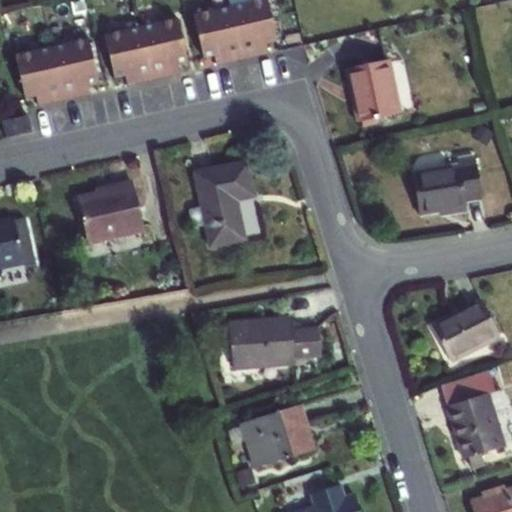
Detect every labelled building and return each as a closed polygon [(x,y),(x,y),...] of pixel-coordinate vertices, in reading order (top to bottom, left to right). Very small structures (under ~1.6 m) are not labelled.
[(276,43),(267,0),(230,8),(241,61),(257,58),(268,55),(265,45),(276,43)] [(241,61),(230,8),(193,16),(202,60),(213,57),(216,67),(229,64),(241,61)] [(187,63),(177,20),(140,28),(152,81),(168,78),(178,75),(176,65),(187,63)] [(152,81),(140,28),(104,37),(113,80),(124,77),(126,87),(138,84),(152,81)] [(302,43),(300,34),(285,37),(287,46),(302,43)] [(98,83),(88,40),(51,48),(63,101),(76,98),(89,96),(87,86),(98,83)] [(63,101),(51,48),(14,56),(24,100),(35,97),(37,107),(51,104),(63,101)] [(399,115),(388,62),(346,70),(357,124),(399,115)] [(486,114),(484,103),(472,105),(474,116),(486,114)] [(32,134),(28,118),(3,123),(6,139),(32,134)] [(471,139),(485,147),(493,135),(479,126),(471,139)] [(413,175),(419,216),(439,213),(466,209),(466,203),(482,201),(476,160),(458,162),(459,168),(413,175)] [(201,208),(205,226),(210,248),(244,241),(236,202),(254,198),(247,163),(194,174),(201,208)] [(134,187),(133,182),(96,190),(97,196),(134,187)] [(134,187),(97,196),(78,200),(88,244),(145,231),(134,187)] [(193,229),(205,226),(201,208),(189,210),(193,229)] [(440,219),(467,215),(466,209),(439,213),(440,219)] [(0,224),(0,268),(23,264),(23,263),(20,247),(14,221),(0,224)] [(29,262),(25,246),(20,247),(23,263),(29,262)] [(498,337),(481,303),(432,328),(449,362),(498,337)] [(294,363),(294,358),(291,332),(290,321),(229,327),(233,369),(294,363)] [(291,332),(294,358),(320,356),(318,330),(291,332)] [(488,371),(440,386),(447,408),(488,395),(495,393),(488,371)] [(511,443),(511,422),(502,391),(495,393),(488,395),(504,446),(511,443)] [(504,446),(488,395),(447,408),(463,460),(468,458),(472,471),(485,467),(481,455),(505,447),(504,446)] [(300,426),(305,425),(300,407),(241,425),(255,470),(309,454),(300,426)] [(314,452),(305,425),(300,426),(309,454),(314,452)] [(240,490),(257,485),(252,469),(235,475),(240,490)] [(300,511),(359,511),(355,495),(345,498),(342,486),(311,496),(315,507),(300,511)] [(506,491),(504,486),(482,493),(483,498),(506,491)] [(511,511),(511,489),(506,491),(483,498),(471,502),(474,511),(511,511)]
